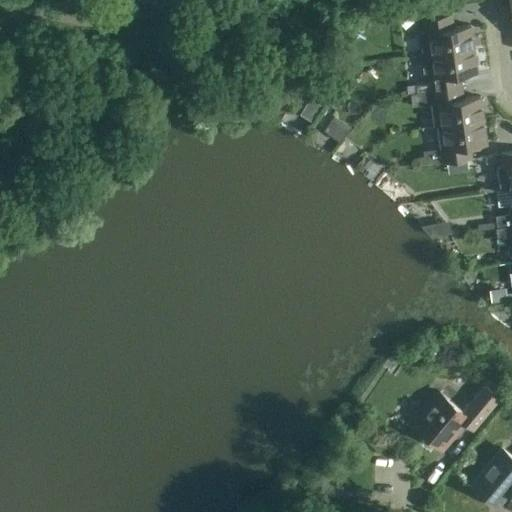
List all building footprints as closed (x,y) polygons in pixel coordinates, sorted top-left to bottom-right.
[(418,32),(421,55),(473,48),(470,25),(453,27),(451,14),(422,18),(424,32),(418,32)] [(431,79),(432,90),(461,86),(459,74),(476,71),(473,48),(421,55),(424,80),(431,79)] [(463,98),(461,86),(432,90),(434,103),(430,104),(433,126),(437,125),(483,119),(480,96),(463,98)] [(486,143),(483,119),(437,125),(440,148),(442,162),(471,158),(469,145),(486,143)] [(497,168),(500,190),(511,188),(511,151),(500,153),(502,167),(497,168)] [(511,211),(508,212),(509,214),(495,215),(496,227),(511,224),(511,188),(500,190),(496,191),(498,207),(511,204),(511,211)] [(511,224),(496,227),(498,243),(511,241),(511,244),(511,224)] [(415,425),(443,448),(465,422),(476,431),(493,411),(475,396),(463,411),(438,390),(422,408),(426,411),(415,425)] [(472,483),(498,505),(511,487),(511,456),(501,447),(472,483)]
